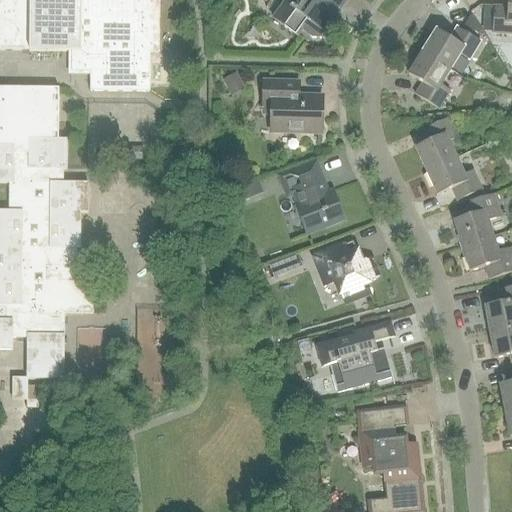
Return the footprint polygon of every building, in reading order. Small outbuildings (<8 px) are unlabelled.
[(0,0),(0,51),(74,52),(81,52),(81,0),(0,0)] [(74,52),(74,73),(93,73),(93,92),(152,93),(152,54),(161,54),(161,0),(81,0),(81,52),(74,52)] [(340,11),(347,0),(286,0),(273,19),(298,38),(303,32),(312,39),(324,39),(331,30),(325,26),(330,20),(338,10),(340,11)] [(511,0),(507,0),(507,8),(494,7),(494,8),(493,24),(492,35),(511,35),(511,0)] [(483,7),(482,23),(493,24),(494,8),(483,7)] [(469,61),(480,43),(456,28),(450,39),(436,31),(422,54),(450,71),(460,55),(469,61)] [(441,86),(450,71),(422,54),(408,76),(422,84),(415,96),(439,110),(450,92),(441,86)] [(236,74),(222,82),(231,97),(245,89),(236,74)] [(319,133),(319,99),(299,99),(299,83),(263,82),(262,110),(274,111),(274,132),(319,133)] [(0,185),(10,185),(10,212),(0,212),(0,350),(12,351),(12,338),(28,339),(27,380),(64,380),(64,314),(92,315),(93,270),(76,270),(76,250),(80,250),(81,214),(88,214),(88,184),(63,183),(63,170),(67,170),(68,140),(59,140),(59,89),(0,88),(0,185)] [(426,173),(456,159),(449,143),(458,138),(449,119),(424,130),(429,142),(415,149),(426,173)] [(457,202),(482,191),(473,171),(464,176),(456,159),(426,173),(437,197),(451,190),(457,202)] [(307,236),(344,221),(333,192),(325,195),(321,185),(324,184),(316,163),(280,177),(288,198),(294,196),(298,206),(296,206),(307,236)] [(243,188),(234,192),(239,204),(248,200),(243,188)] [(462,247),(492,238),(488,222),(501,218),(494,195),(465,204),(469,217),(454,222),(462,247)] [(489,281),(511,273),(511,254),(510,249),(497,253),(492,238),(462,247),(470,273),(485,268),(489,281)] [(369,283),(378,280),(370,259),(361,263),(353,243),(315,258),(322,275),(319,276),(324,288),(326,287),(336,284),(344,304),(372,293),(369,283)] [(279,262),(265,268),(271,281),(285,275),(279,262)] [(490,333),(511,329),(511,288),(498,291),(501,304),(485,307),(490,333)] [(375,344),(395,338),(391,322),(353,333),(354,337),(316,348),(322,369),(329,367),(337,394),(393,378),(387,357),(379,359),(375,344)] [(511,364),(511,329),(490,333),(495,360),(511,357),(511,364)] [(505,412),(511,410),(511,383),(500,386),(505,412)] [(420,486),(423,483),(422,477),(419,474),(415,444),(397,446),(395,428),(406,427),(405,409),(359,414),(365,469),(376,468),(376,474),(383,473),(386,500),(369,501),(370,511),(420,511),(422,510),(420,486)]
